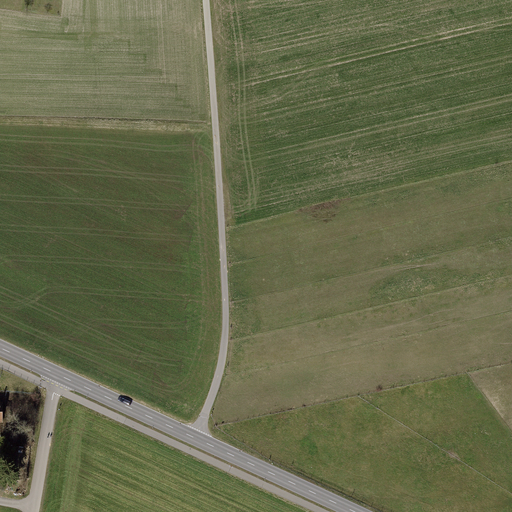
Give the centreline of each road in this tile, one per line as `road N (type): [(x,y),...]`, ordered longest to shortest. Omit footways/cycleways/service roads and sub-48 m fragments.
road 1 (tertiary): [(358,511),(59,374)]
road 2 (unclassified): [(33,504),(59,374)]
